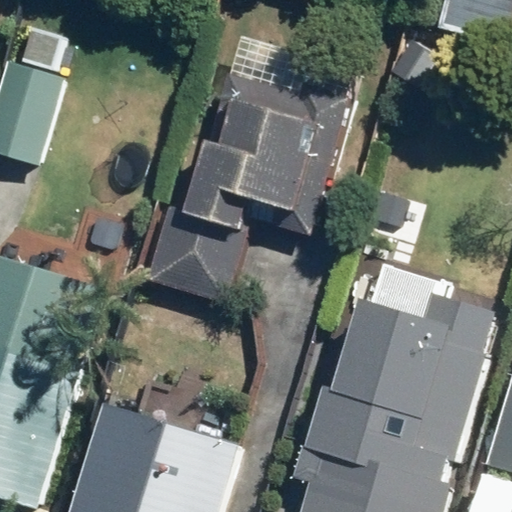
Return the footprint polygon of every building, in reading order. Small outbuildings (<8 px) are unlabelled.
[(507,44),(511,24),(511,0),(445,0),(438,26),(507,44)] [(31,30),(21,61),(57,72),(66,40),(31,30)] [(313,236),(355,92),(307,78),(313,56),(241,35),(210,141),(204,139),(185,202),(171,198),(146,280),(226,303),(251,218),(313,236)] [(413,39),(390,74),(420,94),(444,60),(413,39)] [(0,80),(0,156),(39,168),(64,80),(5,63),(0,80)] [(370,220),(402,228),(409,201),(378,192),(370,220)] [(127,224),(96,216),(88,244),(118,253),(127,224)] [(0,495),(37,507),(104,287),(0,255),(0,495)] [(440,282),(382,264),(371,302),(359,298),(331,388),(320,385),(292,476),(311,482),(301,511),(446,511),(455,484),(441,480),(447,460),(452,461),(497,313),(436,294),(440,282)] [(511,511),(511,374),(485,464),(511,471),(511,482),(480,473),(468,511),(511,511)] [(221,511),(242,444),(148,416),(100,403),(67,511),(221,511)]
